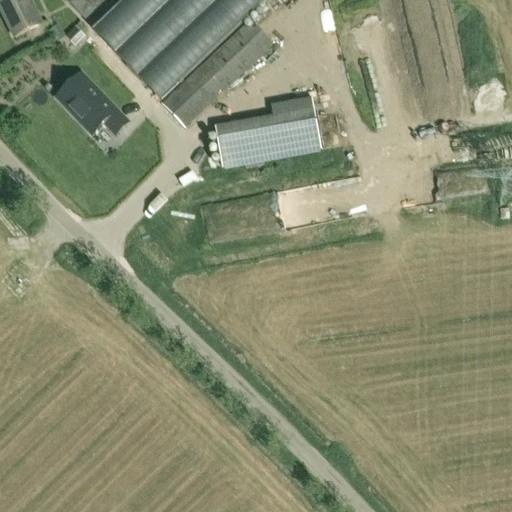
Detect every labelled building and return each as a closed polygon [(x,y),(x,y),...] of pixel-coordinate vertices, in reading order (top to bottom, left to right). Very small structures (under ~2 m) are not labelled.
[(0,0),(0,9),(15,39),(42,26),(28,0),(0,0)] [(65,0),(85,21),(106,0),(65,0)] [(128,0),(94,33),(161,103),(268,0),(128,0)] [(251,22),(163,105),(186,128),(274,46),(251,22)] [(74,49),(85,39),(75,29),(65,39),(74,49)] [(95,64),(109,59),(104,46),(90,52),(95,64)] [(107,73),(86,51),(74,62),(95,84),(107,73)] [(81,76),(57,99),(93,136),(105,125),(117,136),(128,125),(81,76)] [(272,118),(214,128),(221,168),(320,151),(311,98),(270,106),(272,118)] [(317,177),(296,176),(296,195),(317,195),(317,177)]
